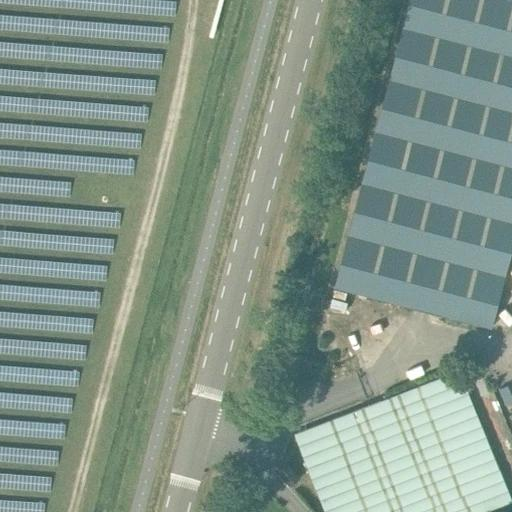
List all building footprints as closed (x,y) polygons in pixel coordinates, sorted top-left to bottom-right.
[(511,0),(409,0),(377,125),(335,285),(492,326),(511,250),(511,0)] [(511,511),(511,501),(461,369),(389,396),(432,511),(511,511)] [(511,401),(511,395),(507,383),(497,387),(504,404),(511,401)] [(432,511),(389,396),(296,432),(326,511),(432,511)] [(278,470),(292,485),(300,477),(286,462),(278,470)]
